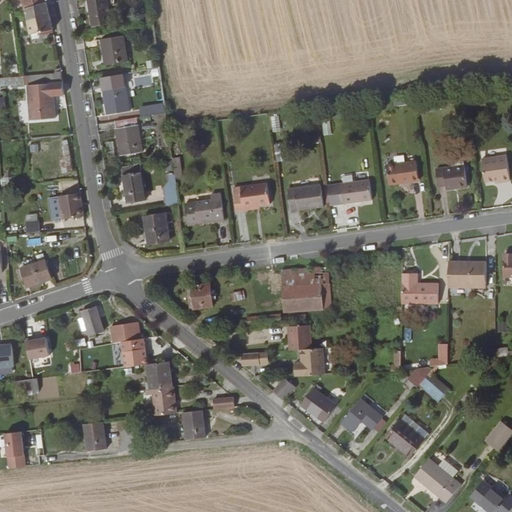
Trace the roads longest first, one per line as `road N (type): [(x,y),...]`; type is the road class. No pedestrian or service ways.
road 1 (residential): [(511,217),(120,276)]
road 2 (tertiary): [(395,511),(120,276)]
road 3 (tertiary): [(60,0),(99,216),(120,276)]
road 4 (residential): [(0,316),(120,276)]
